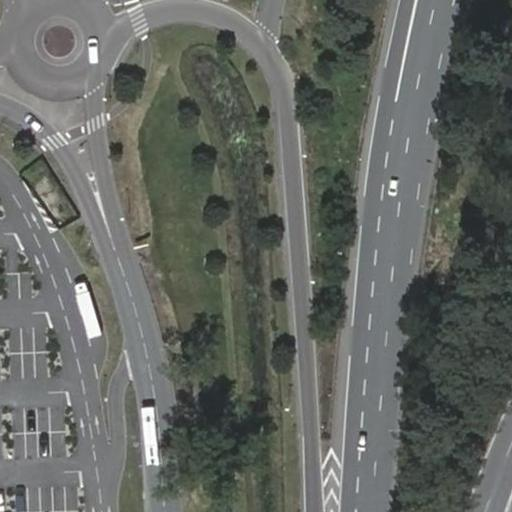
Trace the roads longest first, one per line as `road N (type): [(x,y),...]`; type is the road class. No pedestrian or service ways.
road 1 (trunk): [(99,50),(138,20),(203,10),(237,24),(279,72),(315,511)]
road 2 (trunk): [(440,0),(375,297)]
road 3 (motorway): [(407,0),(391,74),(375,297)]
road 4 (unclassified): [(167,511),(164,442),(143,337),(105,221)]
road 5 (trunk): [(375,297),(371,511)]
road 6 (unclassified): [(105,221),(55,141),(0,105)]
road 7 (unclassified): [(105,221),(92,68)]
